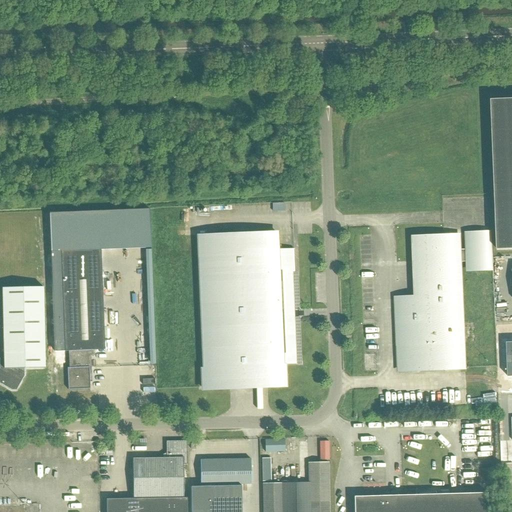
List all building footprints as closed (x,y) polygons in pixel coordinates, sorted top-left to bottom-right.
[(511,99),(491,100),(497,250),(511,248),(511,99)] [(68,390),(90,389),(89,375),(91,375),(91,357),(95,357),(94,351),(105,350),(101,250),(151,248),(149,208),(49,212),(50,252),(55,352),(64,352),(68,352),(69,368),(67,368),(68,390)] [(415,237),(418,298),(398,298),(401,371),(442,369),(441,357),(462,356),(458,263),(469,262),(469,271),(490,270),(488,233),(468,234),(468,249),(457,250),(457,248),(445,248),(444,236),(415,237)] [(197,238),(203,389),(284,385),(283,365),(299,364),(295,274),(294,249),(278,250),(278,234),(197,238)] [(4,360),(0,367),(0,384),(12,391),(16,391),(24,375),(24,369),(44,368),(42,288),(2,289),(4,360)] [(284,440),(265,440),(265,453),(285,452),(284,440)] [(166,441),(166,458),(132,459),(133,499),(138,499),(154,499),(171,498),(183,498),(183,465),(187,465),(186,441),(166,441)] [(320,441),(321,460),(329,460),(329,442),(320,441)] [(268,482),(268,458),(259,458),(260,482),(268,482)] [(250,460),(200,461),(201,485),(240,484),(251,484),(250,460)] [(328,463),(308,463),(308,483),(262,483),(262,511),(328,511),(328,474),(328,463)] [(191,511),(240,511),(240,484),(201,485),(191,485),(191,487),(191,493),(191,511)] [(353,497),(353,511),(487,511),(487,493),(353,497)] [(154,511),(170,511),(171,498),(154,499),(154,511)] [(170,511),(186,511),(187,498),(183,498),(171,498),(170,511)] [(122,511),(122,499),(106,499),(106,511),(122,511)] [(122,511),(138,511),(138,499),(133,499),(122,499),(122,511)] [(138,511),(154,511),(154,499),(138,499),(138,511)]
